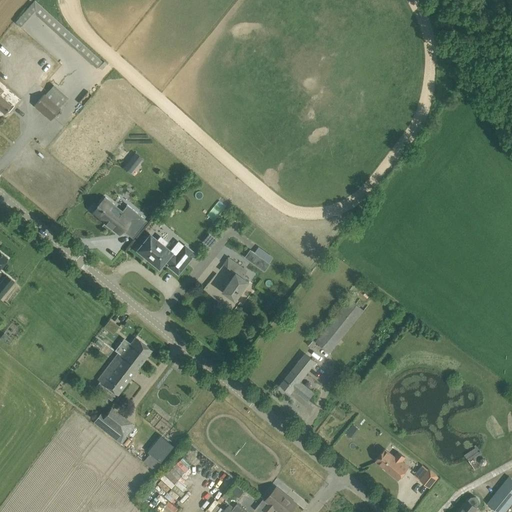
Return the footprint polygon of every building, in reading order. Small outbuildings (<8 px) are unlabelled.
[(98,70),(104,62),(33,0),(15,21),(22,28),(34,14),(98,70)] [(4,113),(4,114),(11,106),(2,98),(7,92),(0,86),(0,107),(6,111),(4,113)] [(50,93),(65,106),(71,99),(56,86),(50,93)] [(36,106),(52,121),(63,110),(47,95),(36,106)] [(135,153),(130,159),(137,165),(142,159),(135,153)] [(105,197),(97,207),(102,211),(98,215),(106,221),(105,223),(111,228),(112,227),(120,233),(130,220),(136,226),(143,217),(127,204),(118,216),(110,209),(114,204),(105,197)] [(213,220),(225,206),(219,200),(207,214),(213,220)] [(194,253),(185,245),(176,256),(171,253),(171,252),(164,246),(167,242),(160,237),(157,240),(150,234),(137,250),(159,267),(165,260),(169,264),(168,266),(178,273),(194,253)] [(250,249),(245,257),(253,262),(258,254),(255,252),(250,249)] [(223,291),(236,300),(250,281),(243,277),(248,271),(229,257),(224,264),(236,273),(231,280),(229,279),(225,284),(227,286),(223,291)] [(6,275),(0,283),(0,287),(5,292),(14,281),(6,275)] [(315,342),(330,353),(364,311),(349,299),(315,342)] [(110,319),(104,326),(113,334),(119,326),(110,319)] [(135,337),(121,355),(138,368),(152,350),(135,337)] [(138,368),(121,355),(118,353),(98,379),(117,394),(138,368)] [(299,381),(316,361),(307,354),(281,385),(290,392),(293,390),(296,393),(297,391),(308,400),(313,393),(299,381)] [(101,413),(94,422),(120,443),(134,425),(112,407),(105,415),(101,413)] [(350,428),(346,433),(351,437),(354,432),(350,428)] [(153,470),(176,444),(165,435),(143,461),(153,470)] [(475,446),(464,456),(468,461),(480,451),(475,446)] [(385,449),(376,460),(387,469),(386,470),(398,479),(409,466),(405,463),(404,464),(401,462),(405,457),(399,452),(395,457),(385,449)] [(422,466),(414,475),(429,487),(437,477),(428,469),(427,470),(422,466)] [(488,503),(499,511),(505,511),(511,503),(511,477),(510,476),(488,503)] [(236,485),(231,491),(239,498),(244,492),(236,485)] [(268,502),(263,509),(266,511),(271,511),(275,508),(277,509),(274,511),(290,511),(297,504),(297,503),(296,505),(285,496),(287,495),(277,487),(266,500),(268,502)] [(461,511),(474,511),(478,508),(477,507),(479,505),(480,503),(480,501),(479,499),(476,497),(474,496),(472,497),(470,498),(468,500),(467,499),(459,510),(461,511)] [(248,511),(237,503),(231,511),(226,507),(222,511),(248,511)]
